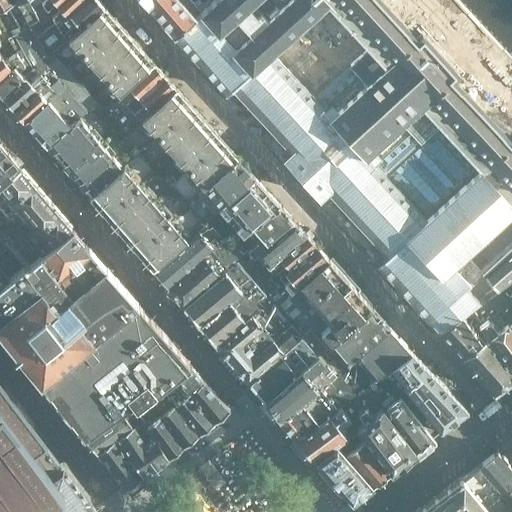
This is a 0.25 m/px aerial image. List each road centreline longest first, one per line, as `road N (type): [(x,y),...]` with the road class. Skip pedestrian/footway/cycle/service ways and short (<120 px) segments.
road 1 (residential): [(0,356),(110,498)]
road 2 (residential): [(415,0),(511,107)]
